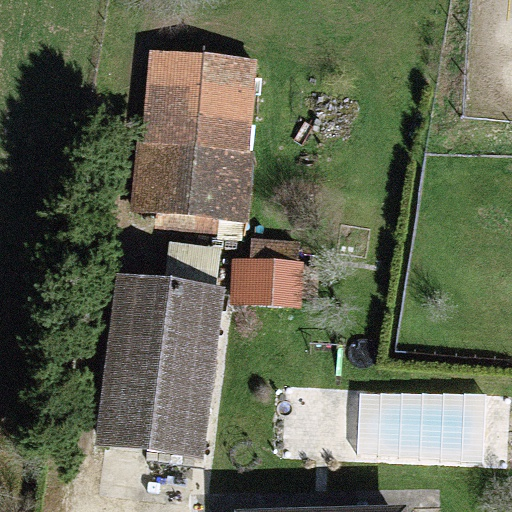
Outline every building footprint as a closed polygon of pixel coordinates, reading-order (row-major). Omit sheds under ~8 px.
[(171,73),(168,126),(229,129),(262,131),(265,79),(171,73)] [(151,153),(227,158),(229,129),(168,126),(153,125),(151,153)] [(132,152),(128,220),(237,226),(241,159),(227,158),(151,153),(132,152)] [(246,278),(228,278),(226,318),(311,320),(312,280),(290,279),(291,255),(247,253),(246,278)] [(121,279),(103,443),(199,454),(218,290),(121,279)]
